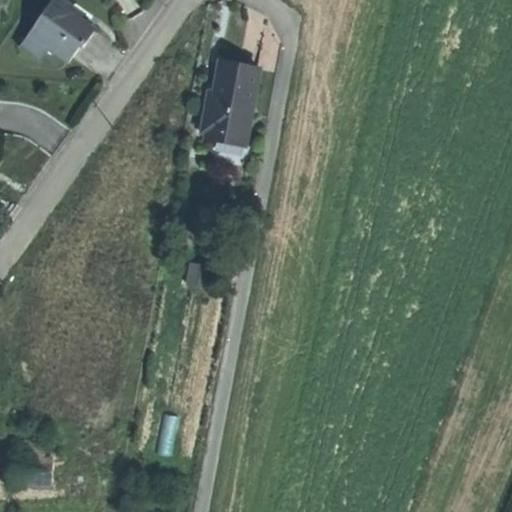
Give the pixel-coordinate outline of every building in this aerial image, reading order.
[(61,0),(55,0),(21,46),(39,59),(47,49),(67,64),(80,48),(81,49),(86,42),(95,31),(67,10),(70,7),(61,0)] [(219,64),(213,98),(211,109),(203,107),(199,132),(204,133),(209,138),(236,143),(238,128),(248,130),(258,71),(219,64)] [(213,98),(205,97),(204,103),(203,107),(211,109),(213,98)] [(238,128),(236,143),(246,145),(248,130),(238,128)] [(66,457),(26,451),(22,481),(61,486),(66,457)]
